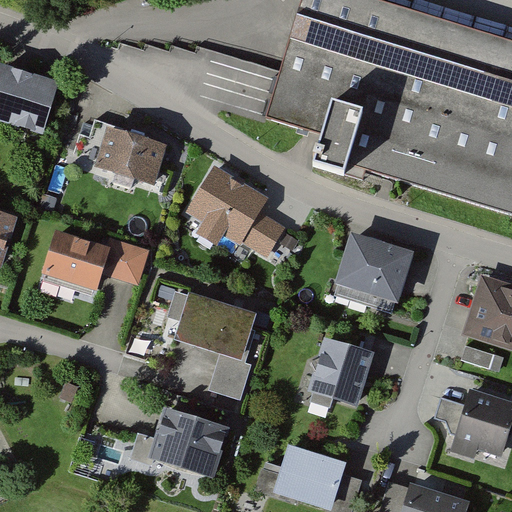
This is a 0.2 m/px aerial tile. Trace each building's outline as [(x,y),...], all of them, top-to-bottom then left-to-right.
[(511,219),(511,46),(351,0),(299,0),(265,121),(318,136),(309,170),(343,180),(345,171),(511,219)] [(54,88),(0,70),(0,121),(39,134),(54,88)] [(170,154),(108,132),(93,175),(155,197),(170,154)] [(268,199),(217,171),(191,217),(203,224),(196,236),(218,248),(226,233),(269,257),(285,228),(259,214),(268,199)] [(18,220),(0,213),(0,268),(2,269),(18,220)] [(107,252),(53,235),(39,276),(92,294),(98,276),(137,289),(149,254),(110,241),(107,252)] [(413,259),(351,237),(335,283),(396,305),(413,259)] [(511,288),(483,281),(468,338),(511,349),(511,288)] [(165,283),(156,329),(177,334),(187,288),(165,283)] [(252,322),(193,303),(180,344),(222,358),(212,389),(246,400),(255,371),(247,368),(258,336),(248,333),(252,322)] [(377,357),(327,340),(308,396),(358,413),(377,357)] [(463,363),(498,374),(504,357),(468,346),(463,363)] [(511,436),(511,406),(469,395),(453,455),(477,461),(479,454),(505,461),(511,436)] [(229,430),(170,410),(152,461),(211,482),(229,430)] [(346,469),(289,453),(276,499),(320,511),(356,511),(364,485),(343,479),(346,469)] [(468,511),(469,509),(393,485),(384,511),(468,511)]
